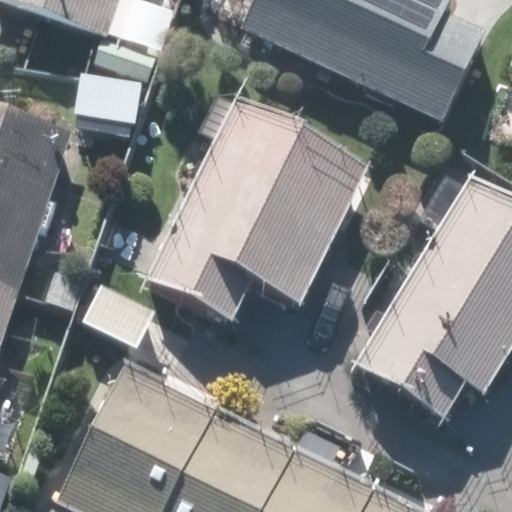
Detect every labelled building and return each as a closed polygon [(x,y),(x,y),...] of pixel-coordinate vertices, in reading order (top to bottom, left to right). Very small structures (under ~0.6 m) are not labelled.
[(0,0),(0,6),(128,48),(143,0),(0,0)] [(259,0),(243,36),(448,132),(493,37),(452,17),(459,0),(259,0)] [(158,92),(87,80),(78,131),(149,143),(158,92)] [(240,107),(150,286),(239,330),(259,289),(307,313),(376,175),(240,107)] [(0,114),(0,360),(74,139),(0,114)] [(511,204),(473,182),(360,373),(451,426),(472,390),(491,401),(511,365),(511,204)] [(197,338),(103,287),(79,330),(173,381),(197,338)] [(413,511),(129,369),(60,507),(69,511),(413,511)] [(10,511),(20,480),(0,473),(0,511),(10,511)]
